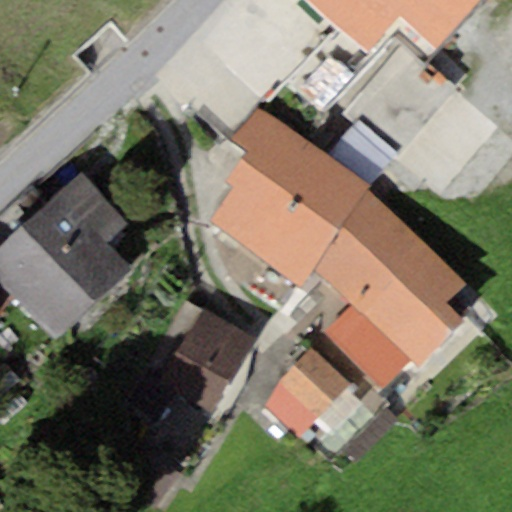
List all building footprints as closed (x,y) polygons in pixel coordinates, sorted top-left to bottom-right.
[(399,16),(381,0),(307,0),(367,50),(399,16)] [(381,0),(399,16),(433,49),(480,0),(381,0)] [(404,44),(346,112),(400,157),(458,89),(404,44)] [(328,156),(259,106),(234,141),(247,151),(226,181),(234,187),(209,221),(300,286),(313,267),(371,187),(368,184),(393,157),(354,124),(328,156)] [(83,172),(0,248),(0,282),(54,341),(134,267),(109,241),(130,222),(83,172)] [(468,281),(371,187),(313,267),(354,303),(326,330),(381,389),(413,356),(422,364),(467,319),(448,302),(468,281)] [(256,337),(204,308),(161,384),(212,413),(256,337)] [(282,378),(265,408),(299,439),(352,383),(311,349),(282,378)] [(85,438),(51,470),(69,489),(103,457),(85,438)]
